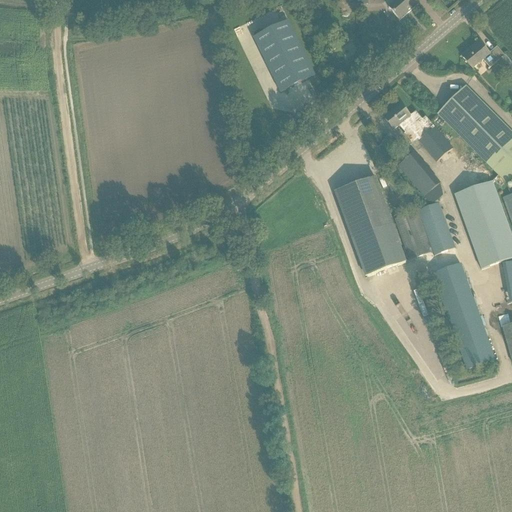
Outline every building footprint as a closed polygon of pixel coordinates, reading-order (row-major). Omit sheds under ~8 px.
[(396,0),(391,5),(388,8),(399,21),(418,5),(413,0),(396,0)] [(288,22),(254,39),(281,95),(315,78),(288,22)] [(461,57),(472,70),(482,61),(490,69),(498,62),(509,75),(511,72),(511,63),(505,56),(504,57),(497,48),(489,55),(479,42),(461,57)] [(507,186),(511,181),(511,133),(466,87),(437,115),(507,186)] [(396,111),(384,120),(391,128),(393,131),(399,126),(401,129),(406,126),(410,130),(410,131),(418,140),(437,163),(452,150),(434,128),(426,118),(422,121),(416,113),(410,118),(402,108),(396,112),(396,111)] [(398,166),(424,198),(440,185),(413,153),(398,166)] [(375,178),(336,192),(353,240),(367,278),(406,264),(392,226),(375,178)] [(511,236),(493,181),(455,195),(482,270),(511,260),(511,236)] [(511,195),(503,199),(511,224),(511,195)] [(455,250),(438,204),(432,206),(394,221),(409,262),(433,254),(434,257),(455,250)] [(511,302),(511,262),(502,264),(505,303),(511,302)] [(495,361),(461,266),(432,276),(466,370),(495,361)] [(511,325),(502,328),(511,364),(511,325)]
